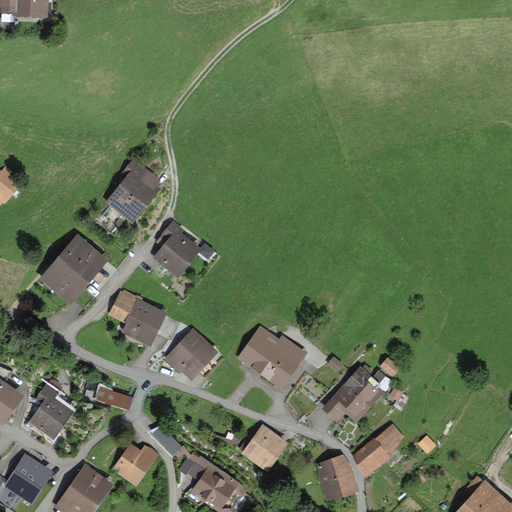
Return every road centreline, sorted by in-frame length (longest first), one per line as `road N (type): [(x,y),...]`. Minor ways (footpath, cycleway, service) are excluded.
road 1 (unclassified): [(0,310),(111,367),(181,384),(332,442),(356,468),(363,511)]
road 2 (track): [(168,214),(174,178),(166,131),(177,107),(236,40),(291,0)]
